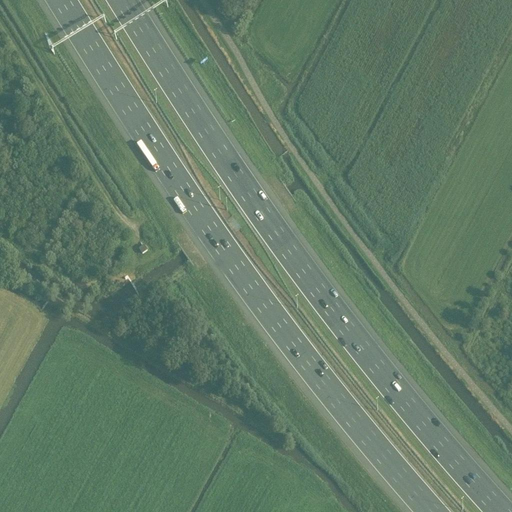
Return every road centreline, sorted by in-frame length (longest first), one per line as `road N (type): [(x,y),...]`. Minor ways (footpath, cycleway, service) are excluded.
road 1 (motorway): [(501,511),(309,281),(122,0)]
road 2 (motorway): [(59,0),(264,310),(431,511)]
road 3 (track): [(0,22),(136,232),(129,272)]
